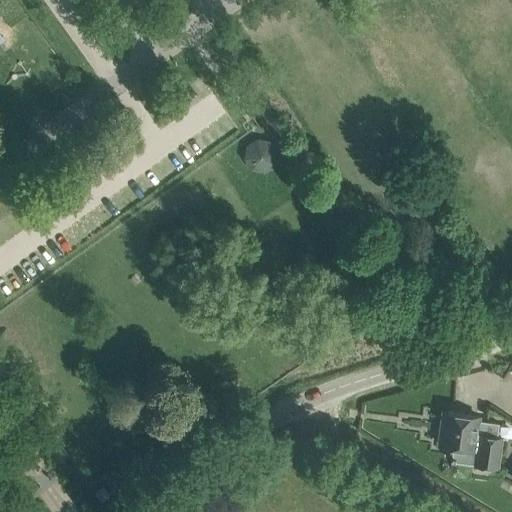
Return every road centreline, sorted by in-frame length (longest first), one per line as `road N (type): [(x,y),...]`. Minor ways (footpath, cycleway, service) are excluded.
road 1 (unclassified): [(134,511),(320,394),(511,336)]
road 2 (residential): [(0,170),(230,0)]
road 3 (track): [(300,404),(345,447),(447,511)]
